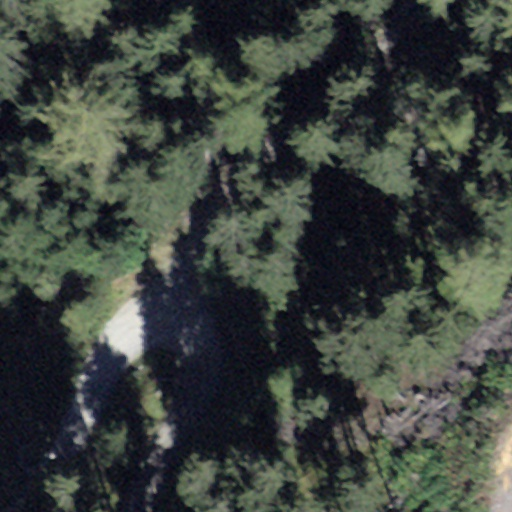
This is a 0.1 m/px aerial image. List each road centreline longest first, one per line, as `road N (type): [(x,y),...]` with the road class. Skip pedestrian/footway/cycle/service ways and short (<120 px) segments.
road 1 (track): [(379,0),(193,320)]
road 2 (track): [(193,320),(172,317),(140,333),(73,406),(0,508)]
road 3 (track): [(161,511),(219,391),(229,360),(224,335)]
